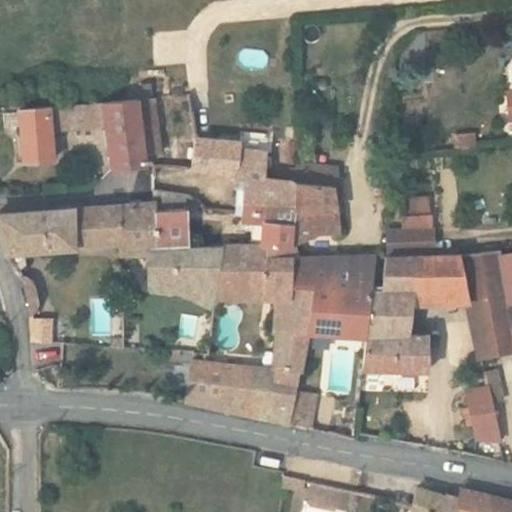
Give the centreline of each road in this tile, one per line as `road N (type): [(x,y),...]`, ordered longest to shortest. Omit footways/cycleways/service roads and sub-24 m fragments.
road 1 (tertiary): [(21,404),(133,413),(511,482)]
road 2 (unclassified): [(0,263),(15,302),(21,404)]
